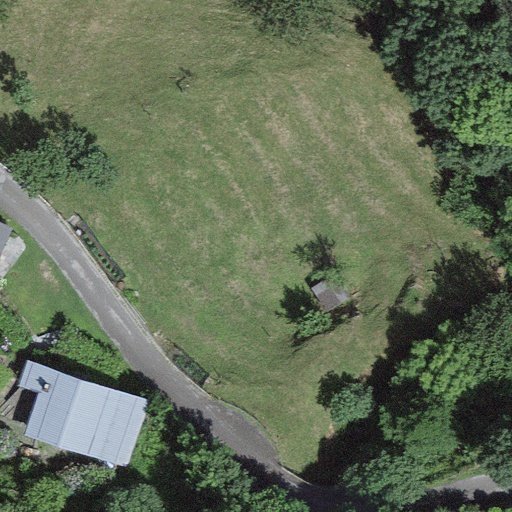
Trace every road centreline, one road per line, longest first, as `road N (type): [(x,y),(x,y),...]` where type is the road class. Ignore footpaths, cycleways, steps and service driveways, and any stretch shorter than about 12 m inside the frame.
road 1 (unclassified): [(0,188),(193,409),(274,485),(339,511)]
road 2 (unclassified): [(387,511),(511,484)]
